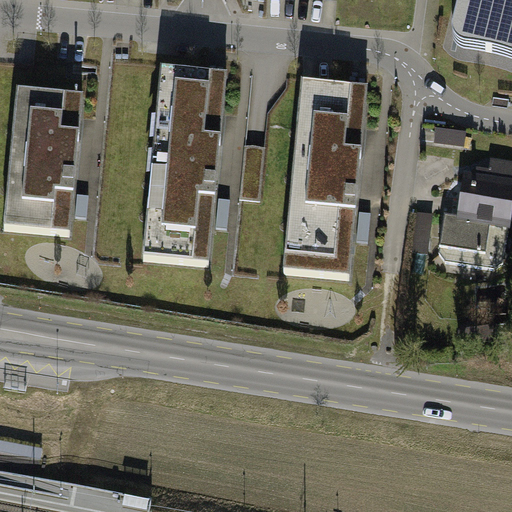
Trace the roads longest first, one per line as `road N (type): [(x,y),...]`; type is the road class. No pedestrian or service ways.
road 1 (residential): [(511,122),(457,108),(391,55),(0,13)]
road 2 (primary): [(0,329),(511,412)]
